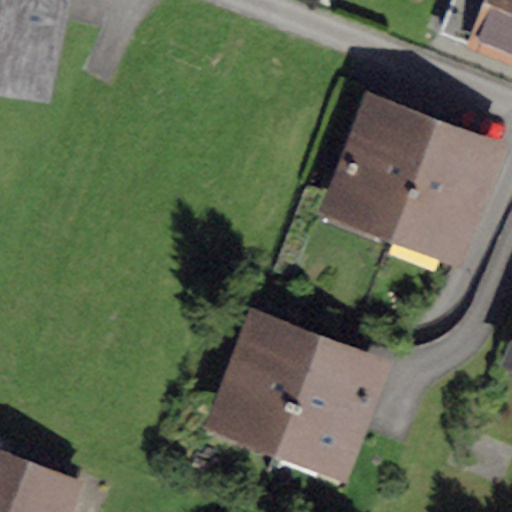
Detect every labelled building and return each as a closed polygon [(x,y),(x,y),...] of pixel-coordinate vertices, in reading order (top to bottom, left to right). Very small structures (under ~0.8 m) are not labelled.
[(0,0),(0,92),(48,102),(69,0),(0,0)] [(511,0),(487,0),(468,46),(511,64),(511,0)] [(318,213),(393,243),(439,127),(365,97),(318,213)] [(511,166),(511,156),(439,127),(393,243),(469,273),(511,166)] [(180,463),(255,492),(299,380),(224,351),(180,463)] [(328,511),(370,408),(299,380),(255,492),(307,511),(328,511)] [(0,511),(55,511),(65,485),(0,460),(0,511)]
